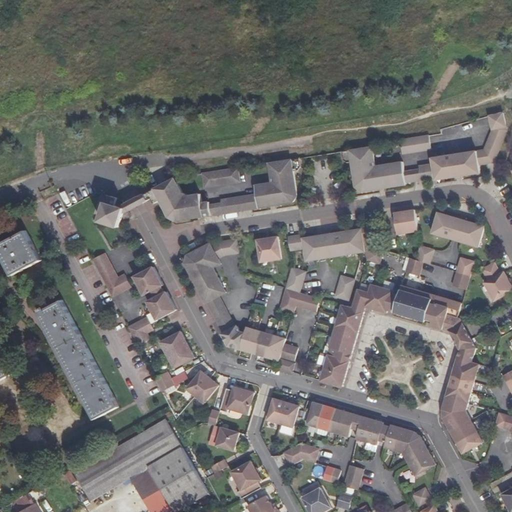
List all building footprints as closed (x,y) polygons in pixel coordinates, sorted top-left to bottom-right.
[(460,153),(434,157),(434,163),(437,178),(437,179),(457,176),(464,175),(482,172),(481,163),(488,163),(495,161),(508,130),(504,112),(491,116),(494,128),(485,149),(460,153)] [(402,140),(402,143),(404,154),(432,148),(430,135),(402,140)] [(344,152),(342,152),(343,161),(347,163),(351,163),(355,189),(361,192),(407,184),(407,181),(415,181),(413,170),(405,172),(404,162),(374,167),(372,148),(344,152)] [(259,195),(245,197),(247,210),(254,209),(273,206),(278,205),(294,202),(299,196),(295,171),(300,170),(303,167),(301,158),(271,162),(275,183),(270,184),(258,186),(259,195)] [(421,169),(422,180),(437,178),(434,163),(420,166),(421,169)] [(240,167),(227,169),(229,182),(242,180),(240,167)] [(227,169),(205,172),(207,185),(229,182),(227,169)] [(153,197),(156,202),(162,199),(164,203),(171,216),(179,220),(194,218),(214,215),(211,204),(211,202),(204,203),(202,194),(190,196),(189,193),(186,192),(182,193),(174,178),(150,191),(153,197)] [(144,202),(150,199),(147,193),(141,196),(144,202)] [(112,196),(104,194),(103,201),(108,203),(107,209),(104,220),(122,226),(124,219),(133,215),(131,210),(128,203),(127,204),(124,200),(120,199),(119,197),(113,195),(112,196)] [(128,203),(131,210),(145,203),(144,202),(141,196),(128,203)] [(241,197),(238,198),(240,211),(243,210),(246,210),(247,210),(245,197),(241,197)] [(238,198),(231,199),(233,212),(240,211),(238,198)] [(233,212),(231,199),(223,200),(224,203),(225,213),(233,212)] [(218,204),(211,204),(214,215),(220,214),(225,213),(224,203),(218,204)] [(397,216),(397,220),(400,237),(421,234),(418,213),(397,216)] [(475,247),(481,227),(461,221),(435,214),(430,234),(454,241),(475,247)] [(380,241),(378,227),(364,229),(365,232),(366,245),(374,248),(374,242),(380,241)] [(318,237),(306,239),(307,249),(309,260),(321,258),(329,258),(360,254),(361,254),(362,255),(368,254),(366,245),(365,232),(358,232),(326,236),(318,237)] [(26,233),(0,245),(0,256),(11,278),(42,262),(26,233)] [(306,236),(292,238),(294,251),(307,249),(306,239),(306,236)] [(285,261),(282,239),(262,242),(264,264),(285,261)] [(225,241),(217,244),(215,245),(213,243),(190,254),(189,255),(187,263),(194,277),(198,283),(197,283),(206,301),(207,303),(208,303),(214,315),(227,309),(221,297),(228,293),(216,268),(223,264),(221,258),(229,254),(242,253),(240,240),(225,241)] [(366,245),(368,254),(369,261),(380,264),(381,263),(385,251),(374,248),(366,245)] [(436,251),(423,247),(423,249),(419,261),(425,263),(432,265),(436,251)] [(107,252),(94,259),(106,283),(120,276),(107,252)] [(419,261),(411,259),(407,273),(420,277),(425,263),(419,261)] [(472,277),(475,268),(476,263),(463,259),(458,273),(459,273),(472,277)] [(156,265),(145,270),(137,275),(146,293),(165,283),(160,273),(156,265)] [(496,265),(485,271),(492,283),(488,285),(499,303),(511,295),(511,282),(507,274),(503,276),(496,265)] [(307,271),(295,267),(289,289),(301,292),(307,271)] [(133,285),(130,279),(126,273),(120,276),(106,283),(113,295),(133,285)] [(472,277),(459,273),(455,286),(468,290),(472,277)] [(344,277),(337,297),(350,301),(357,281),(344,277)] [(371,292),(360,289),(357,299),(368,303),(367,307),(388,313),(389,310),(395,312),(395,311),(400,295),(394,294),(395,291),(373,285),(371,292)] [(427,321),(427,322),(433,323),(432,326),(439,328),(451,332),(464,325),(462,320),(459,318),(464,304),(441,297),(435,295),(403,285),(400,295),(395,311),(402,313),(420,319),(426,321),(427,321)] [(295,312),(297,305),(301,292),(289,289),(288,288),(282,308),(295,312)] [(173,298),(169,291),(150,300),(159,318),(167,313),(178,308),(173,298)] [(322,299),(301,292),(297,305),(318,311),(322,299)] [(368,303),(357,299),(355,308),(366,311),(367,307),(368,303)] [(63,302),(39,315),(96,421),(120,408),(63,302)] [(322,381),(343,387),(366,311),(355,308),(344,305),(322,381)] [(227,309),(214,315),(215,317),(216,320),(230,314),(228,312),(227,309)] [(221,333),(223,335),(228,345),(242,349),(247,332),(239,331),(237,325),(235,326),(230,314),(216,320),(223,332),(221,333)] [(156,329),(152,322),(150,317),(129,327),(136,339),(149,332),(156,329)] [(464,325),(451,332),(454,339),(455,341),(458,346),(472,340),(468,333),(464,325)] [(247,332),(242,349),(280,361),(282,356),(286,343),(287,339),(248,327),(247,332)] [(186,334),(184,330),(164,340),(177,367),(197,356),(195,352),(186,334)] [(149,332),(136,339),(139,345),(152,339),(149,332)] [(476,348),(472,340),(458,346),(460,351),(458,359),(471,363),(476,348)] [(286,343),(282,356),(295,360),(299,348),(286,343)] [(0,351),(0,382),(13,375),(0,351)] [(292,372),(295,362),(283,359),(281,368),(292,372)] [(471,363),(458,359),(454,373),(447,397),(469,404),(476,378),(479,366),(471,363)] [(196,392),(198,393),(212,376),(203,369),(188,386),(196,392)] [(169,370),(155,376),(159,384),(173,377),(169,370)] [(511,372),(503,376),(511,392),(511,372)] [(212,376),(198,393),(206,400),(220,383),(212,376)] [(173,377),(159,384),(163,390),(176,383),(173,377)] [(235,389),(228,387),(221,409),(229,411),(230,409),(231,408),(250,414),(256,392),(237,386),(235,389)] [(466,414),(469,404),(447,397),(443,410),(442,417),(461,451),(480,441),(466,414)] [(275,398),(269,419),(282,424),(280,431),(291,434),(300,405),(275,398)] [(315,402),(314,402),(307,425),(349,439),(352,429),(356,431),(359,432),(363,417),(360,416),(315,402)] [(216,425),(220,412),(213,409),(210,423),(216,425)] [(511,416),(500,413),(496,425),(510,429),(511,432),(511,416)] [(359,432),(357,439),(382,446),(403,453),(406,459),(409,464),(416,474),(436,464),(430,453),(429,451),(428,448),(421,436),(414,433),(389,426),(363,417),(359,432)] [(167,419),(75,471),(91,499),(130,477),(149,467),(175,511),(176,511),(210,492),(167,419)] [(238,450),(243,432),(225,427),(220,445),(238,450)] [(300,444),(297,446),(304,459),(315,462),(319,450),(300,444)] [(304,459),(297,446),(285,453),(291,465),(304,459)] [(208,476),(229,465),(226,459),(205,470),(208,476)] [(241,498),(262,487),(259,481),(262,479),(252,461),(233,471),(241,490),(238,491),(241,498)] [(364,468),(351,465),(345,486),(355,489),(358,490),(364,468)] [(341,471),(327,466),(323,479),(338,484),(341,471)] [(149,467),(130,477),(149,511),(172,511),(175,511),(149,467)] [(321,486),(302,496),(310,511),(318,511),(331,505),(321,486)] [(511,511),(511,489),(501,495),(510,511),(511,511)] [(33,490),(4,508),(7,511),(31,498),(36,507),(41,504),(33,490)] [(433,502),(427,491),(415,497),(421,508),(433,502)] [(350,510),(353,496),(341,493),(337,507),(350,510)] [(275,509),(272,504),(267,495),(248,504),(251,511),(278,511),(277,508),(275,509)]
